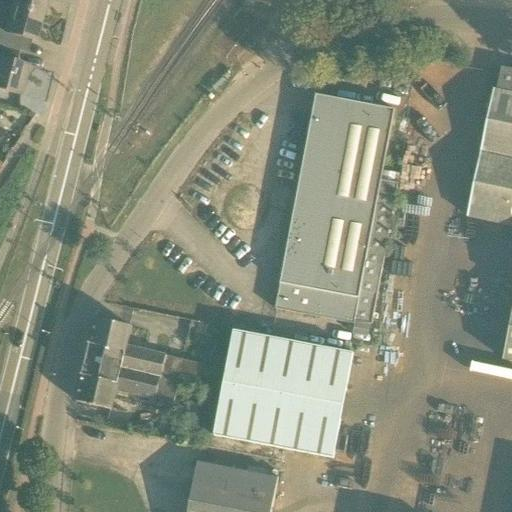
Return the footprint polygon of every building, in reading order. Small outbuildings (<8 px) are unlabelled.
[(0,0),(0,3),(43,15),(46,0),(0,0)] [(35,42),(43,15),(0,3),(0,47),(6,49),(19,52),(23,39),(35,42)] [(3,60),(6,49),(0,47),(0,90),(20,96),(28,67),(3,60)] [(511,70),(500,68),(495,91),(492,90),(466,218),(511,227),(511,319),(504,360),(511,361),(511,70)] [(382,181),(395,111),(316,95),(276,310),(355,325),(355,322),(372,325),(399,184),(382,181)] [(90,344),(89,346),(127,355),(123,370),(161,379),(176,382),(180,383),(198,387),(203,366),(167,357),(127,347),(132,328),(97,319),(97,321),(92,344),(90,344)] [(334,459),(354,354),(234,331),(214,437),(334,459)] [(82,375),(82,377),(84,377),(119,385),(123,370),(127,355),(89,346),(90,346),(83,375),(82,375)] [(78,401),(77,403),(112,411),(117,391),(155,401),(156,400),(175,404),(180,383),(176,382),(161,379),(123,370),(119,385),(84,377),(78,401)] [(273,511),(279,478),(198,463),(188,511),(273,511)]
